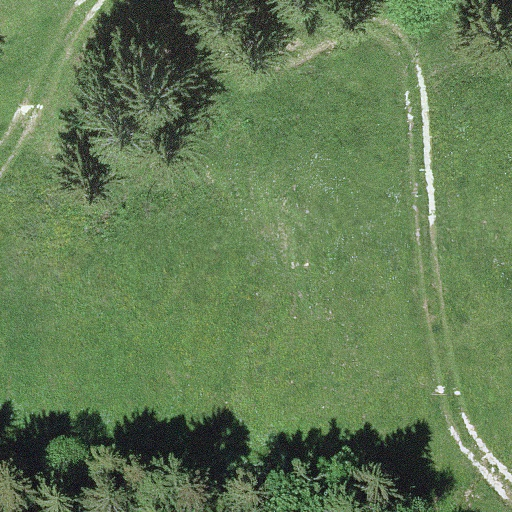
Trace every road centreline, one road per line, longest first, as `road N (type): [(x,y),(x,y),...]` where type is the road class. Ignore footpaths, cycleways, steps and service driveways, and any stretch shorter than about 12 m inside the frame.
road 1 (track): [(511,487),(488,466),(455,410),(437,306),(419,81),(405,41),(374,21),(265,57),(241,53),(222,46),(195,0)]
road 2 (track): [(100,0),(0,159)]
